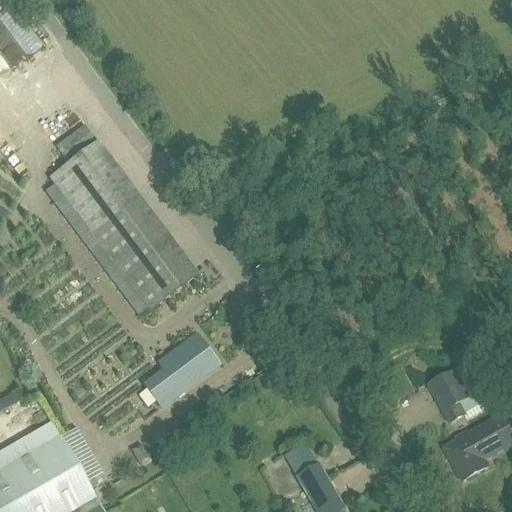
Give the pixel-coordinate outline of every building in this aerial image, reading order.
[(0,17),(37,65),(52,54),(14,6),(0,17)] [(48,115),(68,104),(63,95),(43,105),(48,115)] [(4,137),(0,141),(0,145),(28,177),(34,172),(4,137)] [(199,275),(161,225),(99,143),(51,179),(151,312),(199,275)] [(182,394),(214,370),(191,340),(159,363),(182,394)] [(476,364),(430,388),(453,427),(495,402),(476,364)] [(0,398),(21,385),(9,365),(0,370),(0,398)] [(414,394),(401,367),(381,378),(394,404),(414,394)] [(485,461),(511,445),(511,431),(504,418),(447,450),(465,483),(489,469),(485,461)] [(68,436),(86,471),(96,466),(78,431),(68,436)] [(100,511),(102,511),(60,439),(0,473),(0,511),(100,511)] [(345,511),(305,445),(283,457),(315,511),(345,511)] [(143,446),(132,451),(141,467),(152,461),(143,446)]
